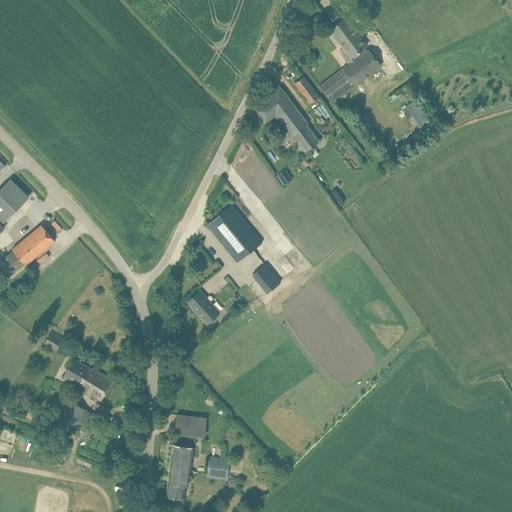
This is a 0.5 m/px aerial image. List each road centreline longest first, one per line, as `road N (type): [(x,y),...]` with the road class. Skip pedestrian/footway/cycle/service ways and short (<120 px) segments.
road 1 (unclassified): [(132,287),(173,254),(292,0)]
road 2 (unclassified): [(147,511),(150,366),(132,287)]
road 3 (unclassified): [(132,287),(0,137)]
